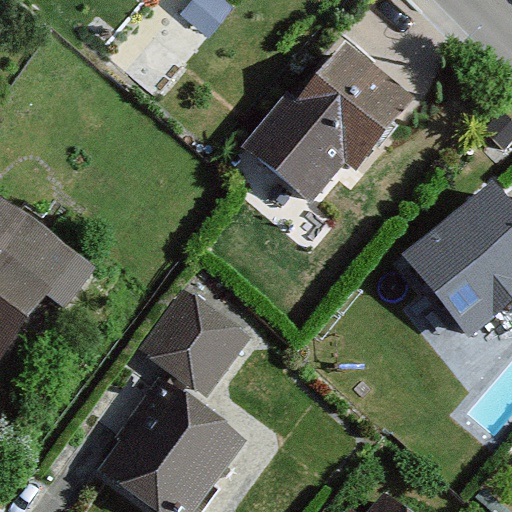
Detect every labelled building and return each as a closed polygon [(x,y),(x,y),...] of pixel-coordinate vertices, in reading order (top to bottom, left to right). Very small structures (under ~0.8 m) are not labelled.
[(409,107),(344,47),(243,156),(308,216),(409,107)] [(511,221),(492,197),(410,263),(472,340),(511,308),(511,221)] [(0,368),(82,263),(0,199),(0,368)] [(255,337),(190,290),(143,354),(167,371),(208,401),(255,337)] [(95,470),(151,511),(198,511),(255,435),(208,401),(167,371),(95,470)] [(402,511),(389,500),(377,511),(402,511)]
